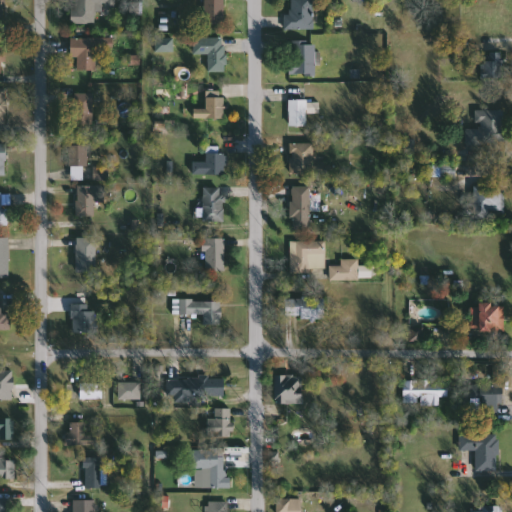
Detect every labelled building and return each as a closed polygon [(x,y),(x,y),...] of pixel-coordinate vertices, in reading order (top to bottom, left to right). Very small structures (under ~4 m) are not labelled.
[(116,0),(116,11),(95,11),(95,24),(73,24),(73,0),(116,0)] [(224,0),(224,26),(204,26),(204,0),(224,0)] [(313,0),(313,29),(288,29),(288,0),(313,0)] [(113,38),(113,49),(97,49),(97,71),(77,71),(77,57),(70,57),(70,38),(113,38)] [(225,38),(225,72),(208,72),(208,55),(194,55),(194,38),(225,38)] [(315,42),(315,76),(289,76),(289,42),(315,42)] [(484,61),(490,61),(490,51),(504,51),(504,76),(484,76),(484,61)] [(223,118),(193,118),(194,109),(205,109),(205,91),(223,91),(223,118)] [(93,93),(93,125),(73,125),(73,93),(93,93)] [(307,126),(289,126),(289,99),(307,99),(307,126)] [(505,143),(467,143),(467,129),(476,129),(475,110),(504,110),(505,143)] [(290,143),(314,143),(314,174),(290,174),(290,143)] [(70,145),(87,145),(87,179),(70,179),(70,145)] [(226,178),(205,178),(205,149),(226,149),(226,178)] [(93,186),(93,217),(77,217),(77,186),(93,186)] [(474,218),(474,186),(505,186),(505,218),(474,218)] [(203,221),(203,187),(224,187),(224,221),(203,221)] [(291,229),(292,187),(310,187),(310,229),(291,229)] [(0,194),(10,194),(10,205),(8,205),(8,227),(0,227),(0,194)] [(0,277),(0,238),(10,238),(10,277),(0,277)] [(76,238),(96,238),(96,272),(76,272),(76,238)] [(224,271),(203,271),(203,238),(224,238),(224,271)] [(290,271),(290,241),(326,241),(326,271),(290,271)] [(359,259),(359,265),(372,265),(372,279),(331,279),(331,265),(341,265),(341,259),(359,259)] [(11,329),(0,329),(0,298),(2,298),(2,313),(10,313),(11,329)] [(73,334),(73,303),(89,303),(89,311),(98,311),(98,334),(73,334)] [(504,332),(471,332),(471,304),(504,304),(504,332)] [(13,399),(0,399),(0,370),(13,370),(13,399)] [(275,403),(275,376),(302,376),(302,403),(275,403)] [(224,378),(224,401),(167,400),(167,378),(224,378)] [(448,397),(440,397),(440,404),(403,404),(403,381),(448,381),(448,397)] [(103,399),(78,399),(78,382),(103,382),(103,399)] [(119,399),(119,382),(141,382),(141,399),(119,399)] [(501,384),(501,403),(470,403),(470,384),(501,384)] [(208,418),(215,418),(215,408),(232,408),(232,438),(208,438),(208,418)] [(0,437),(0,417),(15,417),(15,437),(0,437)] [(71,422),(86,422),(86,440),(71,440),(71,422)] [(498,471),(476,471),(476,450),(460,450),(460,434),(498,434),(498,471)] [(211,468),(191,468),(191,450),(230,450),(230,487),(211,487),(211,468)] [(105,487),(86,488),(84,457),(103,456),(105,487)] [(0,477),(0,460),(16,460),(16,477),(0,477)] [(0,511),(0,497),(13,497),(13,511),(0,511)] [(73,511),(73,500),(97,500),(97,511),(73,511)] [(209,511),(209,502),(229,502),(229,511),(209,511)]
